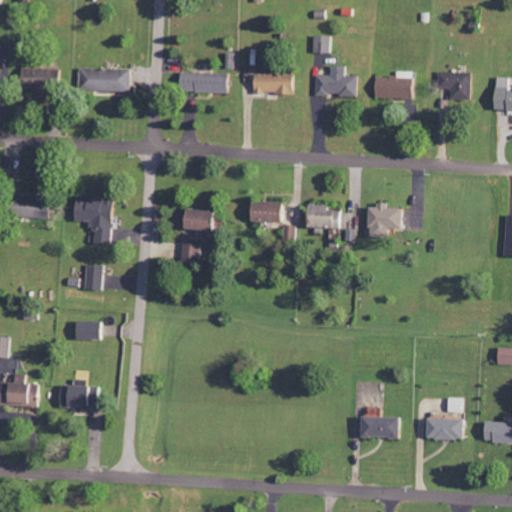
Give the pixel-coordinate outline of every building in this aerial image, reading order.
[(335,53),(335,36),(318,35),(317,53),(335,53)] [(260,93),(300,95),(301,75),(282,74),(282,66),(266,66),(266,74),(260,74),(260,93)] [(320,95),(363,97),(363,76),(351,76),(352,67),(336,66),(335,75),(321,75),(320,95)] [(65,92),(65,68),(26,70),(27,93),(65,92)] [(136,92),(136,69),(84,69),(84,91),(136,92)] [(419,98),(419,72),(400,71),(400,77),(381,77),(381,98),(419,98)] [(235,93),(236,73),(187,72),(187,92),(235,93)] [(455,89),(455,104),(476,105),(477,72),(443,72),(442,89),(455,89)] [(501,110),(511,110),(511,77),(502,77),(501,110)] [(28,218),(55,218),(56,199),(28,197),(28,218)] [(100,244),(117,245),(120,200),(82,198),(81,221),(94,222),(94,230),(101,230),(100,244)] [(260,221),(291,223),(292,203),(260,201),(260,221)] [(350,211),(336,210),(336,205),(316,204),(315,228),(349,229),(350,211)] [(411,208),(394,208),(394,206),(376,205),(376,229),(369,229),(369,238),(399,239),(399,229),(410,229),(411,208)] [(223,211),(191,210),(191,230),(223,231),(223,211)] [(289,239),(301,239),(301,226),(289,225),(289,239)] [(188,264),(205,265),(206,244),(189,243),(188,264)] [(109,266),(92,265),(90,290),(108,291),(109,266)] [(80,339),(108,340),(109,322),(81,321),(80,339)] [(0,357),(14,358),(14,337),(0,336),(0,357)] [(511,348),(502,348),(501,365),(511,365),(511,348)] [(44,407),(45,385),(31,384),(31,374),(20,374),(19,383),(7,382),(5,405),(44,407)] [(106,387),(66,386),(65,407),(105,409),(106,387)] [(467,398),(454,397),(453,411),(467,412),(467,398)] [(406,417),(366,415),(365,436),(406,437),(406,417)] [(469,439),(470,418),(435,417),(434,438),(469,439)] [(511,421),(490,421),(490,441),(511,441),(511,421)]
